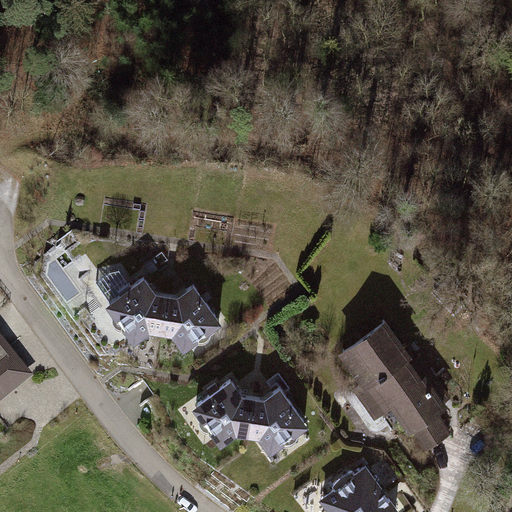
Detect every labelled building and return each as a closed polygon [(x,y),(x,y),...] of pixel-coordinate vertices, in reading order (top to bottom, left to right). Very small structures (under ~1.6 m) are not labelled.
[(169,338),(174,297),(161,294),(148,279),(109,306),(137,348),(155,336),(169,338)] [(188,297),(174,297),(169,338),(179,338),(189,355),(230,327),(199,286),(188,297)] [(413,363),(385,323),(339,354),(362,388),(353,394),(375,425),(386,418),(400,438),(409,432),(424,453),(449,436),(436,417),(446,410),(425,379),(420,383),(408,366),(413,363)] [(0,335),(0,410),(37,381),(0,335)] [(257,436),(262,395),(249,392),(237,377),(197,404),(225,446),(243,434),(257,436)] [(276,395),(262,395),(257,436),(267,436),(277,453),(318,425),(287,384),(276,395)] [(395,511),(368,471),(322,502),(328,511),(395,511)]
